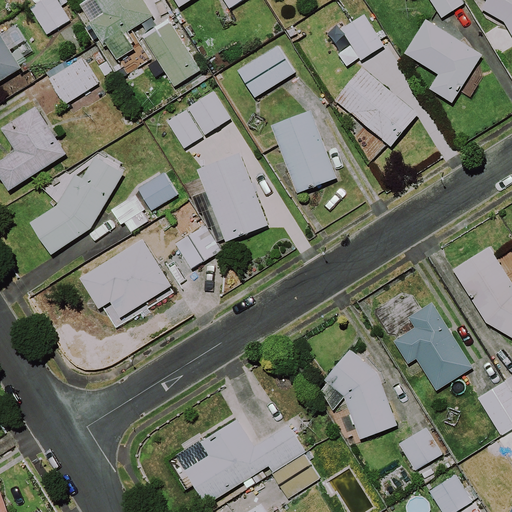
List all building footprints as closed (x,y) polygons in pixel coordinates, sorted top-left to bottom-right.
[(71,24),(59,0),(47,0),(31,8),(44,36),(71,24)] [(150,18),(138,0),(92,0),(102,15),(89,24),(114,62),(132,50),(123,36),(150,18)] [(170,0),(176,10),(192,0),(170,0)] [(244,0),(221,0),(229,10),(244,0)] [(463,6),(459,0),(427,0),(440,20),(463,6)] [(511,0),(486,0),(492,3),(486,15),(502,23),(511,39),(511,0)] [(384,46),(363,16),(339,32),(360,62),(384,46)] [(307,20),(289,32),(296,43),(314,31),(307,20)] [(480,58),(426,22),(404,55),(438,77),(429,90),(450,104),(480,58)] [(199,72),(169,23),(143,39),(172,88),(199,72)] [(0,77),(1,77),(3,80),(20,69),(0,36),(0,77)] [(293,75),(277,48),(235,73),(251,100),(293,75)] [(99,84),(84,59),(47,82),(63,107),(99,84)] [(416,117),(361,70),(334,102),(390,149),(416,117)] [(187,109),(204,136),(230,120),(213,93),(187,109)] [(65,156),(35,108),(0,130),(0,132),(14,154),(0,163),(0,182),(7,193),(65,156)] [(204,136),(187,109),(165,123),(182,150),(204,136)] [(335,179),(308,113),(269,128),(296,195),(335,179)] [(37,211),(41,216),(30,223),(51,256),(93,229),(124,175),(117,171),(122,163),(107,154),(102,162),(94,158),(81,181),(75,176),(68,186),(62,182),(48,198),(52,202),(37,211)] [(267,226),(238,155),(196,172),(225,243),(267,226)] [(179,194),(165,173),(138,190),(151,212),(179,194)] [(131,234),(149,221),(142,212),(144,210),(134,196),(111,212),(121,226),(124,224),(131,234)] [(220,254),(205,226),(173,243),(188,271),(220,254)] [(173,294),(141,242),(78,279),(97,310),(101,308),(114,330),(173,294)] [(511,248),(494,259),(487,247),(451,271),(481,325),(511,341),(511,248)] [(471,370),(432,304),(385,332),(405,365),(414,360),(433,392),(471,370)] [(331,410),(344,399),(357,440),(395,429),(377,372),(347,351),(308,383),(331,410)] [(511,377),(476,401),(498,436),(511,427),(511,377)] [(255,447),(238,420),(215,435),(219,442),(202,452),(197,443),(174,457),(205,506),(269,466),(273,472),(304,453),(288,427),(255,447)] [(440,456),(423,429),(396,445),(413,473),(440,456)] [(511,437),(498,446),(511,468),(511,437)] [(317,481),(303,459),(273,478),(287,501),(317,481)] [(456,511),(472,502),(454,475),(427,493),(439,511),(456,511)]
